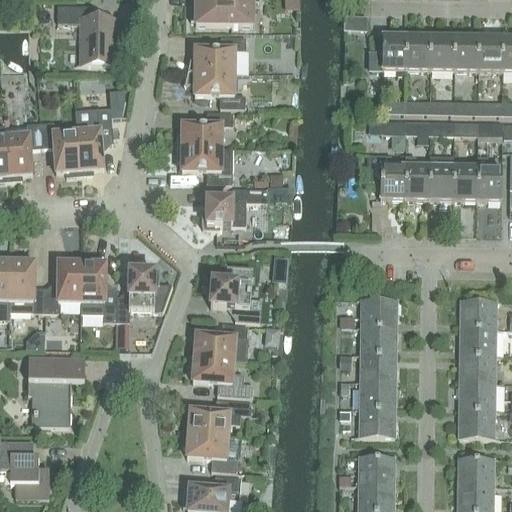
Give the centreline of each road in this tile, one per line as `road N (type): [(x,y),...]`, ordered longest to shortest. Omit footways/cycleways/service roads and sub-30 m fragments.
road 1 (residential): [(120,211),(159,0)]
road 2 (residential): [(149,373),(188,255),(142,217),(120,211)]
road 3 (residential): [(73,511),(118,375),(149,373)]
road 4 (residential): [(158,511),(149,373)]
road 5 (residential): [(376,257),(511,260)]
road 6 (residential): [(390,10),(511,11)]
road 7 (residential): [(0,224),(120,211)]
